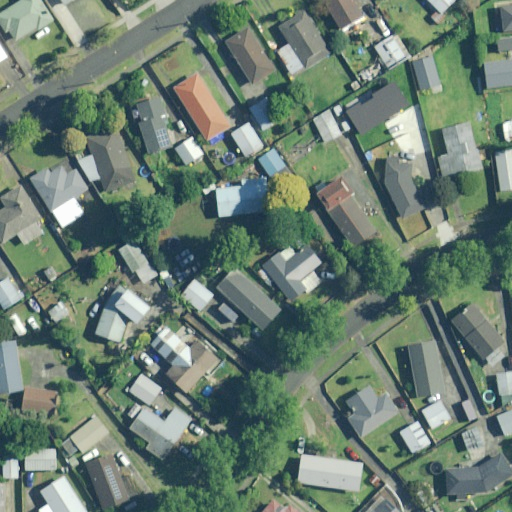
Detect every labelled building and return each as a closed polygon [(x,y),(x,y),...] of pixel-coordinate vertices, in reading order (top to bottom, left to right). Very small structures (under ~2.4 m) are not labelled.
[(58,20),(44,0),(21,0),(0,14),(0,24),(5,33),(9,30),(17,42),(39,28),(41,31),(58,20)] [(357,0),(326,0),(341,28),(366,15),(357,0)] [(445,12),(458,0),(429,0),(436,7),(428,14),(438,25),(448,16),(445,12)] [(304,7),(279,24),(292,43),(279,51),(296,77),(333,52),(304,7)] [(384,37),(375,43),(389,65),(407,54),(385,17),(375,23),(384,37)] [(250,24),(227,39),(254,83),(278,68),(250,24)] [(273,29),(265,34),(273,46),(281,41),(273,29)] [(511,36),(499,37),(500,52),(511,50),(511,36)] [(0,62),(9,57),(0,42),(0,62)] [(436,53),(412,59),(420,92),(443,86),(436,53)] [(511,59),(484,63),(487,87),(511,84),(511,59)] [(198,71),(175,87),(210,139),(233,124),(198,71)] [(270,96),(251,108),(265,131),(284,119),(270,96)] [(163,98),(139,103),(150,152),(175,146),(163,98)] [(342,105),(314,118),(326,143),(354,130),(342,105)] [(476,148),(471,120),(442,125),(447,152),(439,154),(443,175),(486,167),(482,147),(476,148)] [(250,121),(233,132),(250,157),(266,146),(250,121)] [(82,159),(90,181),(104,176),(110,194),(139,184),(118,125),(89,136),(95,154),(82,159)] [(416,126),(403,129),(408,149),(421,145),(416,126)] [(194,135),(175,148),(187,165),(206,152),(194,135)] [(275,146),(258,160),(276,181),(292,167),(275,146)] [(511,187),(511,149),(498,151),(503,189),(511,187)] [(387,161),(387,186),(404,219),(428,208),(413,173),(413,161),(387,161)] [(70,174),(64,165),(56,170),(52,164),(32,177),(63,227),(84,215),(74,199),(90,189),(78,170),(70,174)] [(352,194),(358,189),(346,173),(319,193),(356,246),(378,230),(352,194)] [(269,211),(266,176),(244,178),(245,186),(218,188),(221,215),(269,211)] [(21,185),(0,198),(5,206),(0,209),(0,238),(3,243),(42,218),(21,185)] [(49,222),(40,228),(52,246),(61,241),(49,222)] [(137,238),(121,249),(143,283),(160,273),(137,238)] [(298,250),(292,243),(266,263),(294,300),(321,279),(312,268),(324,259),(310,240),(298,250)] [(69,270),(62,259),(45,271),(51,281),(69,270)] [(284,308),(236,266),(217,288),(265,330),(284,308)] [(12,277),(0,284),(0,300),(5,309),(24,298),(12,277)] [(216,293),(194,278),(182,295),(203,311),(216,293)] [(123,285),(109,297),(97,332),(119,341),(131,315),(141,323),(154,306),(131,288),(123,285)] [(69,310),(62,301),(49,311),(57,320),(69,310)] [(475,301),(454,319),(489,359),(509,341),(475,301)] [(167,329),(153,344),(173,363),(166,371),(190,393),(222,358),(199,337),(189,348),(167,329)] [(16,339),(0,341),(0,392),(25,389),(16,339)] [(438,341),(410,346),(418,396),(445,391),(438,341)] [(166,385),(143,369),(128,391),(151,407),(166,385)] [(511,370),(499,372),(501,401),(511,399),(511,370)] [(380,397),(370,383),(347,400),(355,413),(348,417),(362,437),(400,410),(388,392),(380,397)] [(59,391),(28,387),(25,410),(56,414),(59,391)] [(443,399),(424,409),(434,428),(453,418),(443,399)] [(166,460),(194,416),(177,405),(166,421),(145,408),(132,430),(150,442),(147,448),(166,460)] [(511,433),(511,408),(498,416),(507,436),(511,433)] [(81,448),(84,452),(110,431),(97,415),(61,444),(71,456),(81,448)] [(419,420),(400,431),(413,454),(433,443),(419,420)] [(478,427),(463,432),(469,450),(484,445),(478,427)] [(56,448),(25,449),(26,471),(57,470),(56,448)] [(19,450),(4,449),(3,477),(18,477),(19,450)] [(480,467),(448,467),(450,493),(490,491),(511,480),(511,463),(506,451),(480,467)] [(113,453),(87,464),(106,508),(132,497),(113,453)] [(364,460),(303,455),(301,483),(362,488),(364,460)] [(89,511),(65,476),(42,492),(50,504),(39,511),(40,511),(89,511)] [(287,507),(274,498),(263,511),(304,511),(291,502),(287,507)]
